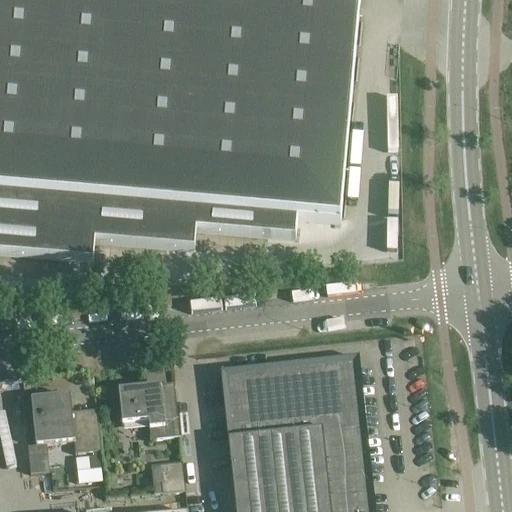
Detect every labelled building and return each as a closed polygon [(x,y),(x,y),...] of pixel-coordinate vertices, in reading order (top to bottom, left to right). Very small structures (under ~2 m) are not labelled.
[(0,0),(0,257),(93,266),(95,246),(194,254),(196,234),(295,243),(297,223),(340,227),(360,0),(0,0)] [(221,382),(235,511),(367,511),(360,440),(364,440),(363,429),(359,430),(352,368),(223,382),(221,382)] [(180,440),(174,387),(118,393),(122,427),(149,424),(151,443),(180,440)] [(73,431),(70,398),(31,402),(36,449),(74,445),(75,457),(101,454),(96,413),(95,413),(97,428),(73,431)] [(185,494),(182,466),(167,467),(169,486),(161,487),(162,497),(185,494)]
